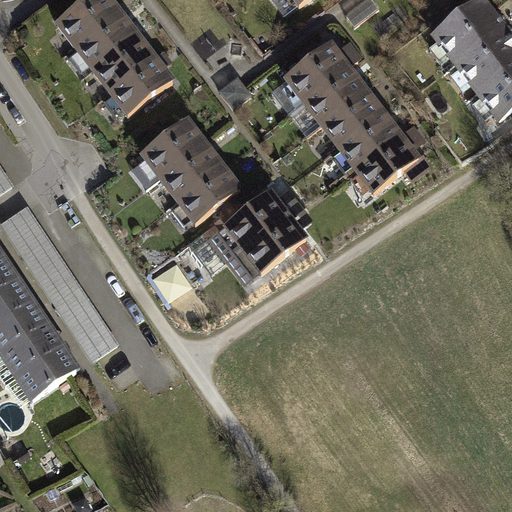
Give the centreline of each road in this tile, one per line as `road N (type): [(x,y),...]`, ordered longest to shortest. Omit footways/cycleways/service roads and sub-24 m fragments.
road 1 (track): [(511,146),(187,365),(289,511)]
road 2 (residential): [(187,365),(0,76)]
